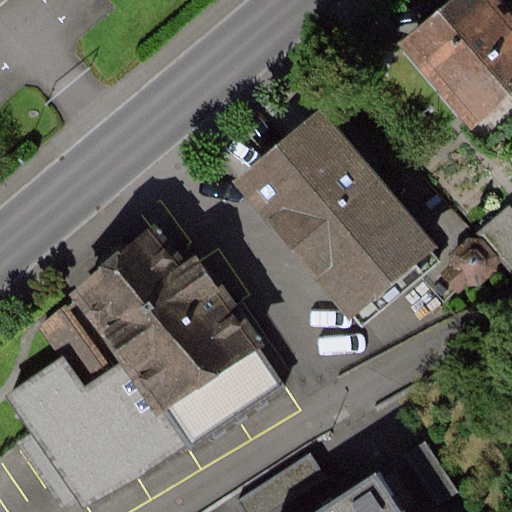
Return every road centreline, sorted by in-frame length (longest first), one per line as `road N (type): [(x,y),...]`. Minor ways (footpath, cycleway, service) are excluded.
road 1 (tertiary): [(0,248),(294,0)]
road 2 (residential): [(175,511),(511,327)]
